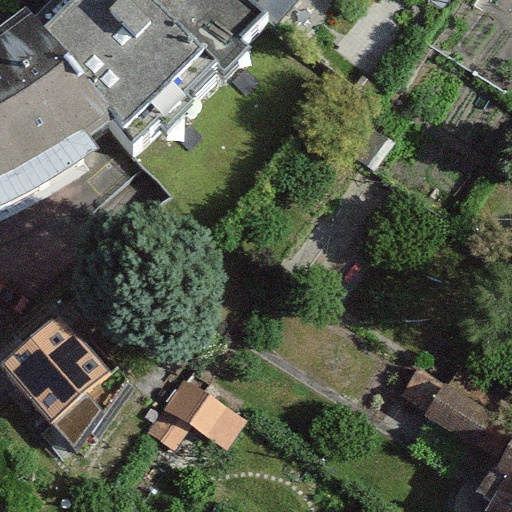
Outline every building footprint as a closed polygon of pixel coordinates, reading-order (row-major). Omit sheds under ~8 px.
[(0,203),(56,174),(112,133),(131,156),(244,58),(235,49),(257,27),(245,17),(225,0),(63,0),(45,14),(0,45),(0,203)] [(225,0),(245,17),(260,0),(225,0)] [(16,355),(0,370),(0,378),(49,430),(111,371),(59,315),(16,355)] [(465,369),(432,411),(472,442),(505,400),(465,369)] [(176,383),(160,409),(226,448),(242,422),(182,387),(176,383)] [(509,481),(489,511),(511,511),(511,450),(497,474),(509,481)]
